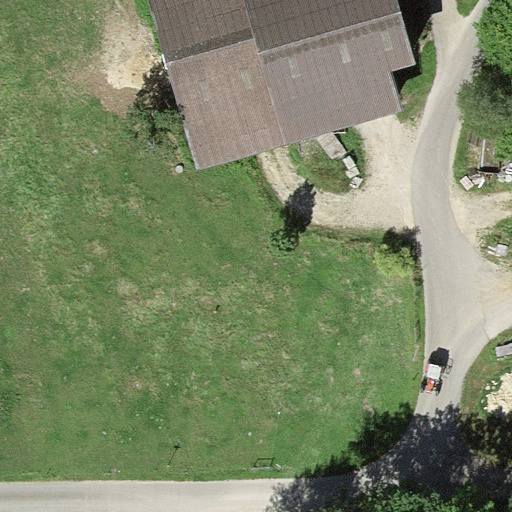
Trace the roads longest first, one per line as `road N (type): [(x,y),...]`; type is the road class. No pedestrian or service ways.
road 1 (unclassified): [(0,506),(511,485)]
road 2 (track): [(417,490),(455,63),(490,0)]
